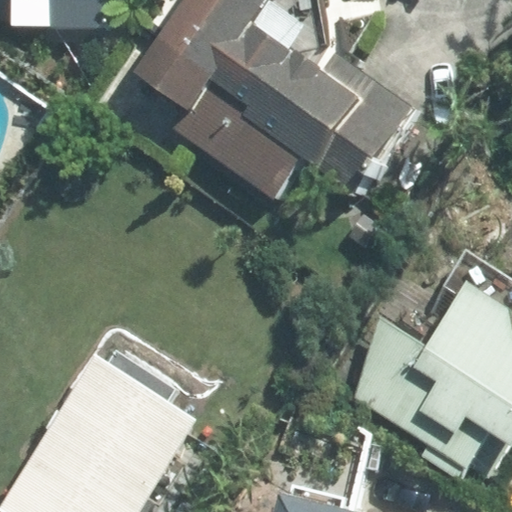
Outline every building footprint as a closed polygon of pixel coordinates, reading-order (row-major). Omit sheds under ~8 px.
[(3,0),(4,36),(120,37),(120,0),(3,0)] [(429,112),(269,0),(194,0),(130,92),(339,239),(429,112)] [(511,278),(473,256),(428,334),(387,311),(329,409),(461,485),(487,440),(511,453),(511,278)] [(96,363),(10,511),(142,511),(196,421),(96,363)] [(342,511),(277,495),(272,511),(342,511)]
